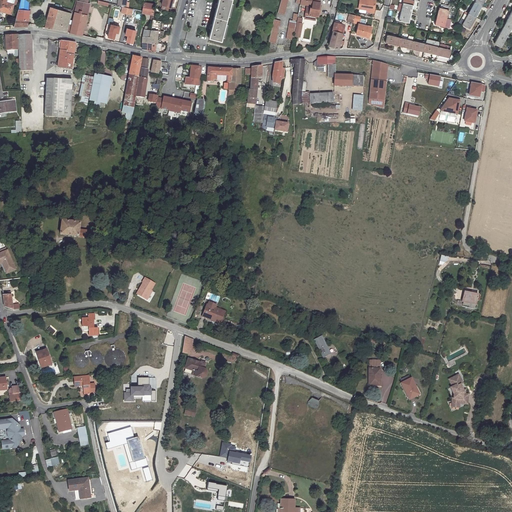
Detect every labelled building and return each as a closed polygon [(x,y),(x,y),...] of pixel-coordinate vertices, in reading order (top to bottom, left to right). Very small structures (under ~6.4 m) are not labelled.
[(0,0),(0,10),(11,13),(14,0),(0,0)] [(25,0),(20,0),(16,19),(28,20),(29,10),(28,10),(29,1),(25,0)] [(163,6),(162,9),(170,11),(172,2),(173,3),(173,0),(164,0),(163,0),(162,5),(163,6)] [(211,29),(209,37),(221,41),(231,0),(218,0),(217,4),(216,3),(215,7),(216,8),(212,24),(211,24),(209,28),(211,29)] [(281,0),(278,13),(284,14),(288,0),(281,0)] [(374,0),(359,0),(358,8),(374,11),(376,0),(374,0)] [(69,25),(67,32),(82,35),(89,4),(87,4),(79,2),(78,1),(71,25),(69,25)] [(143,11),(142,13),(153,15),(155,4),(144,2),(143,11)] [(474,2),(468,13),(476,17),(482,6),(474,2)] [(401,11),(411,14),(413,5),(403,3),(401,11)] [(66,31),(66,32),(67,32),(69,25),(72,13),(73,10),(64,7),(63,11),(50,7),(45,28),(66,31)] [(307,7),(305,18),(315,20),(316,16),(317,9),(307,7)] [(446,18),(448,10),(439,7),(436,16),(446,18)] [(399,20),(409,23),(411,14),(401,11),(399,20)] [(290,20),(286,39),(293,40),(298,14),(294,13),(292,20),(290,20)] [(468,13),(462,24),(469,29),(476,17),(468,13)] [(434,25),(444,27),(446,18),(436,16),(434,25)] [(158,43),(157,43),(157,38),(160,21),(153,19),(151,27),(151,30),(149,36),(143,36),(142,41),(142,49),(148,51),(154,51),(154,52),(158,52),(161,43),(158,43)] [(274,19),(269,42),(276,43),(281,20),(274,19)] [(511,23),(507,20),(500,31),(507,35),(511,26),(511,23)] [(334,22),(332,30),(333,30),(329,45),(339,48),(345,25),(334,22)] [(109,31),(119,33),(120,25),(110,23),(109,31)] [(361,35),(365,37),(365,38),(369,39),(372,27),(359,24),(356,34),(361,35)] [(500,31),(494,43),(501,47),(507,35),(500,31)] [(17,35),(6,36),(6,39),(6,48),(6,50),(8,50),(15,50),(15,56),(18,56),(18,50),(17,35)] [(19,35),(20,71),(32,70),(31,35),(19,35)] [(385,43),(398,46),(400,38),(387,35),(385,43)] [(411,49),(413,41),(414,37),(409,35),(408,40),(400,38),(398,46),(411,49)] [(60,50),(58,68),(72,70),(72,69),(73,58),(75,43),(61,41),(60,50)] [(411,49),(423,52),(425,44),(413,41),(411,49)] [(425,44),(423,52),(436,55),(438,47),(434,46),(434,42),(428,41),(427,44),(425,44)] [(451,50),(448,49),(449,46),(440,44),(439,47),(438,47),(436,55),(449,58),(451,50)] [(133,56),(122,112),(133,114),(139,78),(138,78),(141,58),(133,56)] [(323,71),(324,64),(328,64),(331,65),(331,57),(318,57),(318,59),(313,63),(314,66),(317,66),(317,71),(323,71)] [(143,58),(140,77),(147,79),(148,70),(147,69),(149,59),(143,58)] [(295,64),(292,94),(301,94),(301,93),(301,91),(302,82),(304,59),(291,60),(291,64),(295,64)] [(153,60),(151,73),(159,74),(161,62),(153,60)] [(275,63),(273,77),(273,83),(279,84),(281,78),(283,79),(285,69),(282,68),(283,61),(275,63)] [(387,70),(387,65),(373,61),(372,69),(387,70)] [(251,75),(251,90),(257,91),(258,78),(261,77),(262,65),(252,67),(251,74),(251,75)] [(201,74),(199,73),(199,67),(191,66),(190,78),(186,77),(185,85),(200,86),(201,74)] [(232,69),(220,68),(208,67),(207,81),(213,82),(213,79),(216,80),(216,75),(228,76),(228,80),(228,83),(229,83),(231,82),(232,69)] [(229,83),(228,90),(237,90),(238,83),(241,83),(241,69),(232,69),(231,82),(229,83)] [(383,100),(387,70),(372,69),(371,80),(373,81),(372,92),(370,91),(369,99),(383,100)] [(109,82),(99,81),(100,75),(94,74),(90,95),(106,98),(109,82)] [(334,77),(334,86),(352,86),(352,75),(335,74),(334,74),(334,77)] [(352,75),(352,86),(363,86),(363,75),(352,75)] [(140,77),(136,97),(143,98),(144,98),(147,79),(140,77)] [(47,79),(45,116),(70,117),(72,80),(47,79)] [(82,82),(79,96),(88,98),(91,84),(82,82)] [(484,85),(471,82),(469,95),(477,96),(478,90),(480,91),(483,91),(484,85)] [(257,91),(251,90),(249,90),(247,103),(255,104),(257,91)] [(309,92),(301,93),(301,94),(292,94),(293,105),(333,103),(333,93),(309,95),(309,92)] [(90,95),(89,100),(106,103),(107,98),(90,95)] [(149,95),(148,102),(155,103),(157,96),(149,95)] [(354,95),(352,110),(362,111),(363,96),(354,95)] [(382,108),(383,100),(369,99),(368,104),(382,108)] [(459,101),(448,99),(442,108),(447,108),(447,112),(456,114),(459,101)] [(14,100),(0,102),(0,113),(16,111),(14,100)] [(197,100),(194,114),(202,115),(204,101),(197,100)] [(264,107),(263,114),(267,114),(275,116),(277,102),(265,100),(264,107)] [(255,105),(253,121),(262,123),(263,114),(264,107),(255,105)] [(476,110),(466,109),(464,121),(473,123),(474,117),(475,117),(476,110)] [(277,121),(275,130),(287,132),(288,123),(277,121)] [(95,231),(79,229),(80,222),(61,220),(60,234),(90,238),(91,235),(95,235),(95,231)] [(14,266),(7,250),(7,251),(0,253),(0,262),(2,262),(5,270),(14,266)] [(151,290),(155,283),(145,277),(143,282),(137,293),(146,298),(151,290)] [(3,293),(3,295),(5,307),(13,310),(19,309),(18,304),(12,305),(10,292),(3,293)] [(471,304),(470,308),(474,309),(478,296),(465,293),(463,302),(471,304)] [(201,297),(195,313),(198,315),(203,298),(201,297)] [(206,305),(202,316),(210,319),(214,307),(206,305)] [(214,307),(210,319),(221,324),(226,312),(214,307)] [(88,319),(81,319),(82,327),(83,327),(84,331),(89,331),(89,336),(98,335),(98,328),(94,328),(93,320),(95,320),(94,314),(88,315),(88,319)] [(320,337),(314,340),(323,358),(330,354),(320,337)] [(47,349),(34,354),(36,358),(38,357),(41,367),(52,363),(47,349)] [(204,366),(201,365),(202,363),(188,359),(186,368),(193,370),(196,371),(195,375),(199,376),(199,377),(201,378),(201,377),(203,378),(205,377),(206,376),(206,375),(207,374),(207,373),(206,371),(206,370),(205,369),(203,369),(204,366)] [(379,360),(369,360),(369,368),(368,368),(369,385),(380,385),(380,368),(379,368),(379,360)] [(468,394),(465,393),(463,393),(463,389),(460,384),(463,383),(458,374),(449,379),(452,386),(450,387),(454,394),(453,398),(455,398),(455,403),(459,403),(467,404),(468,394)] [(0,376),(0,375),(0,390),(8,389),(7,377),(1,378),(0,376)] [(74,377),(75,386),(84,385),(85,395),(90,395),(90,392),(95,392),(94,385),(90,386),(89,384),(89,376),(74,377)] [(401,383),(409,399),(419,395),(411,378),(409,379),(401,383)] [(20,387),(10,389),(9,391),(10,401),(22,400),(21,393),(20,387)] [(308,402),(307,405),(317,409),(318,407),(319,402),(311,399),(308,402)] [(67,410),(55,412),(59,432),(71,429),(67,410)] [(12,419),(0,419),(0,433),(2,448),(15,447),(21,440),(20,436),(24,435),(23,429),(20,429),(19,425),(12,419)] [(85,427),(77,429),(80,442),(85,441),(86,445),(89,444),(85,427)] [(88,478),(68,481),(70,491),(75,491),(80,490),(81,499),(91,498),(88,478)] [(296,511),(297,508),(294,508),(294,500),(280,500),(280,509),(282,509),(281,511),(296,511)]
